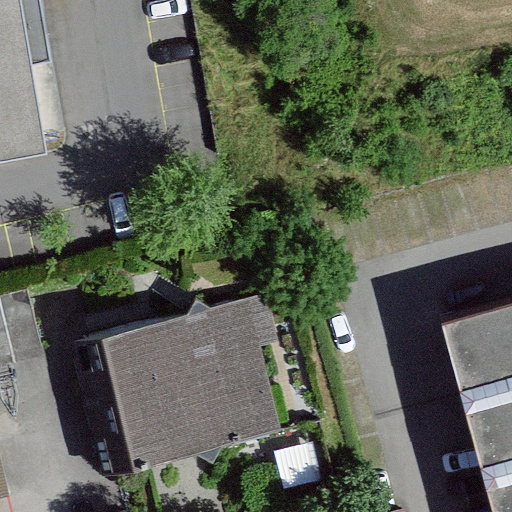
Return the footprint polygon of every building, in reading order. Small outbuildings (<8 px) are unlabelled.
[(0,0),(0,161),(48,154),(33,67),(53,63),(42,0),(0,0)] [(511,511),(511,291),(435,313),(490,511),(511,511)] [(28,298),(0,304),(0,368),(42,359),(28,298)] [(245,302),(89,334),(119,480),(275,448),(245,302)] [(407,511),(404,500),(361,511),(407,511)]
